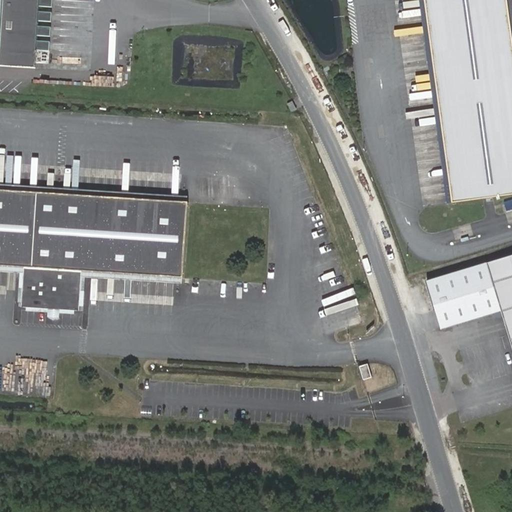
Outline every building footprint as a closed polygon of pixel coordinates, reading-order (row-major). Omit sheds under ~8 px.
[(40,0),(0,0),(0,66),(36,69),(40,0)] [(511,53),(505,0),(424,0),(451,204),(511,195),(511,53)] [(189,203),(0,189),(0,266),(35,269),(32,308),(90,312),(93,273),(183,279),(189,203)] [(511,259),(488,266),(511,352),(511,259)] [(441,331),(501,314),(488,266),(428,283),(441,331)] [(370,363),(360,365),(363,379),(373,377),(370,363)] [(27,394),(53,395),(54,376),(27,375),(27,394)]
